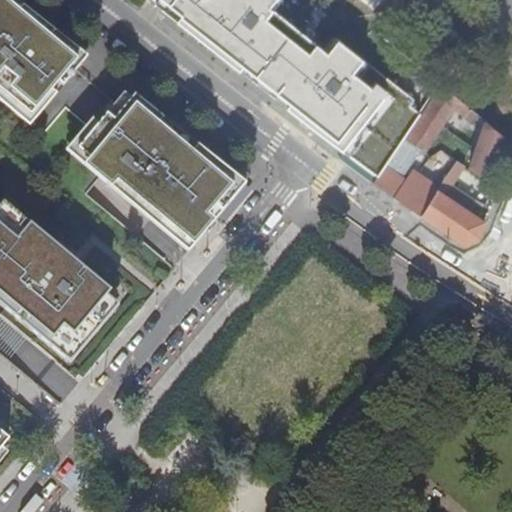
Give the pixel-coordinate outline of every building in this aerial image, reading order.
[(13,0),(0,0),(0,103),(8,111),(14,104),(29,117),(34,121),(55,94),(50,91),(56,82),(61,86),(85,57),(62,38),(14,0),(13,0)] [(146,0),(373,173),(419,113),(408,105),(413,99),(378,73),(374,79),(356,65),(360,59),(329,35),(321,44),(279,12),(288,1),(286,0),(146,0)] [(442,84),(369,182),(421,216),(438,191),(437,190),(434,188),(433,183),(412,170),(405,180),(394,172),(405,157),(407,159),(416,145),(424,151),(453,107),(464,116),(470,108),(442,84)] [(154,112),(132,95),(129,99),(121,94),(96,125),(90,121),(70,145),(76,150),(92,163),(87,170),(110,189),(115,182),(191,246),(243,183),(213,159),(154,112)] [(29,117),(14,104),(8,111),(28,127),(34,121),(29,117)] [(498,131),(478,114),(467,127),(487,144),(498,131)] [(76,150),(70,145),(65,152),(87,170),(92,163),(76,150)] [(461,193),(442,181),(437,190),(438,191),(421,216),(463,245),(466,241),(478,237),(484,222),(455,203),(461,193)] [(191,246),(115,182),(110,189),(186,252),(191,246)] [(108,290),(6,205),(0,211),(0,296),(8,303),(3,308),(17,320),(22,315),(35,325),(30,331),(62,358),(87,328),(93,332),(109,313),(98,303),(108,290)] [(466,307),(409,269),(397,287),(454,325),(466,307)] [(35,325),(22,315),(17,320),(30,331),(35,325)]
